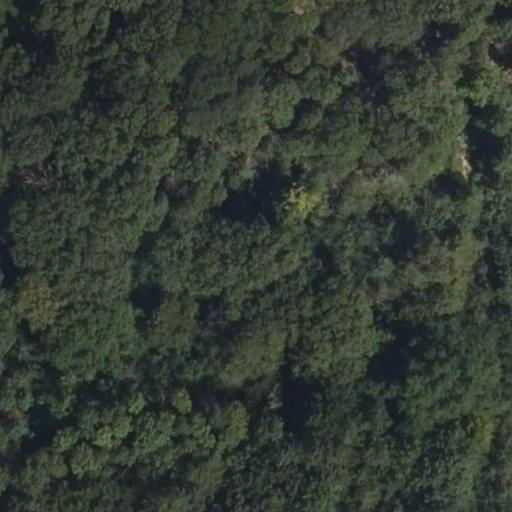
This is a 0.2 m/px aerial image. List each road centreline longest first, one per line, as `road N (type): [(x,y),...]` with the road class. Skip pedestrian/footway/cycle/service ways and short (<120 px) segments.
road 1 (track): [(496,357),(270,207),(206,148),(187,107),(198,0)]
road 2 (track): [(496,357),(444,0)]
